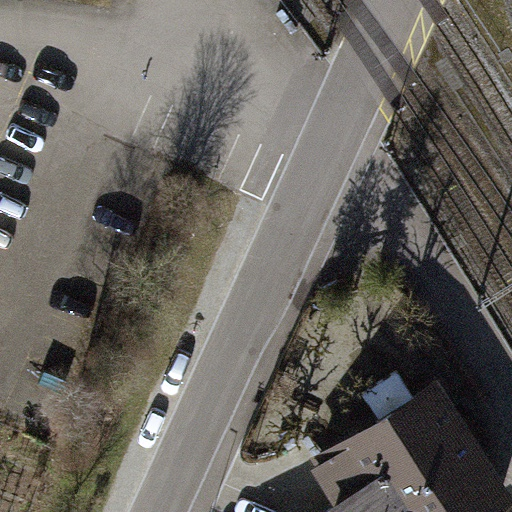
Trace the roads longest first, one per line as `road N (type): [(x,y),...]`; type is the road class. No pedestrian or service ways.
road 1 (residential): [(397,0),(157,511)]
road 2 (unknown): [(339,118),(121,50),(0,42)]
